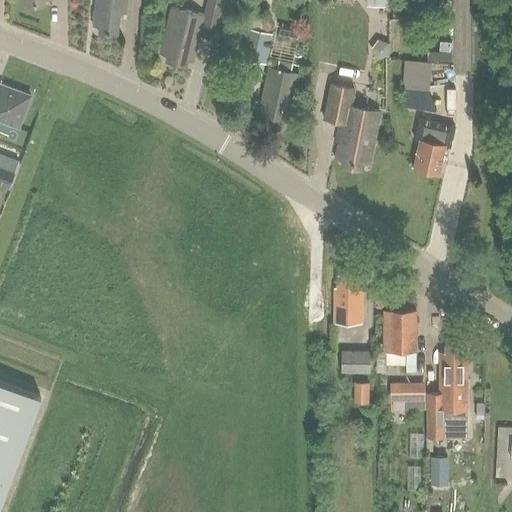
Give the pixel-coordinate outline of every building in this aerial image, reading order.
[(96,0),(94,27),(100,28),(99,34),(118,36),(120,13),(126,14),(127,0),(96,0)] [(169,56),(167,62),(186,67),(187,61),(193,62),(202,26),(218,30),(225,0),(208,0),(205,16),(173,8),(162,54),(169,56)] [(326,53),(348,54),(349,12),(327,11),(326,53)] [(267,62),(273,35),(264,33),(266,23),(254,20),(252,30),(248,29),(242,57),(267,62)] [(290,115),(290,113),(299,75),(269,68),(260,110),(266,112),(265,116),(283,120),(284,114),(290,115)] [(0,119),(19,127),(25,113),(32,94),(0,82),(0,119)] [(370,166),(380,113),(381,112),(351,106),(354,89),(332,84),(325,120),(340,123),(336,142),(339,143),(336,160),(343,161),(342,167),(362,171),(363,164),(370,166)] [(438,96),(427,94),(409,91),(406,109),(435,113),(438,96)] [(420,120),(416,138),(420,139),(446,145),(450,146),(454,128),(420,120)] [(420,139),(414,170),(439,175),(446,145),(420,139)] [(0,167),(0,187),(8,190),(15,173),(0,167)] [(361,322),(361,282),(357,282),(357,275),(340,275),(340,289),(336,289),(335,322),(361,322)] [(384,312),(384,352),(386,352),(406,352),(416,352),(416,312),(384,312)] [(441,352),(441,392),(427,391),(427,434),(444,435),(444,410),(467,410),(468,352),(464,352),(464,345),(446,345),(446,352),(441,352)] [(341,351),(341,373),(352,373),(370,373),(370,351),(341,351)] [(0,382),(0,505),(40,398),(0,382)] [(422,402),(422,383),(394,384),(395,402),(404,401),(404,410),(420,410),(420,402),(422,402)] [(369,405),(369,384),(354,384),(354,405),(369,405)] [(444,410),(444,435),(467,435),(467,410),(444,410)] [(448,470),(448,458),(431,458),(431,486),(440,486),(445,486),(449,486),(449,477),(448,470)]
